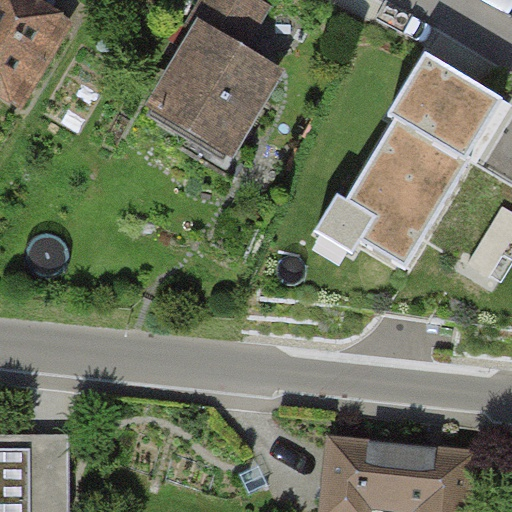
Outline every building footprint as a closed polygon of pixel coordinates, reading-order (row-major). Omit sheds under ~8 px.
[(0,0),(0,110),(21,123),(75,30),(22,0),(0,0)] [(198,30),(147,123),(235,172),(284,83),(244,61),(272,10),(253,0),(202,0),(189,25),(198,30)] [(504,118),(425,71),(388,133),(395,137),(349,214),(378,231),(363,256),(406,282),(504,118)] [(511,246),(511,214),(505,210),(469,269),(491,282),(511,246)] [(0,511),(73,511),(73,441),(0,440),(0,511)] [(476,511),(482,458),(327,444),(320,511),(476,511)] [(261,471),(241,480),(251,500),(271,491),(261,471)]
